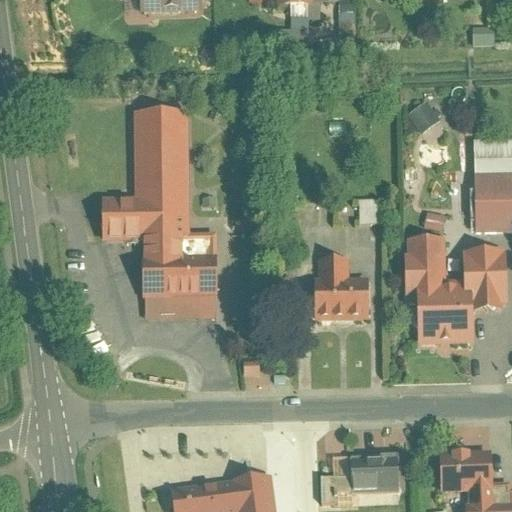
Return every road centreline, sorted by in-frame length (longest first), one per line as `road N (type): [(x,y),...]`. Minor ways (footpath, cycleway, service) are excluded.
road 1 (tertiary): [(0,51),(48,438)]
road 2 (residential): [(304,412),(79,419),(48,438)]
road 3 (residential): [(511,405),(304,412)]
